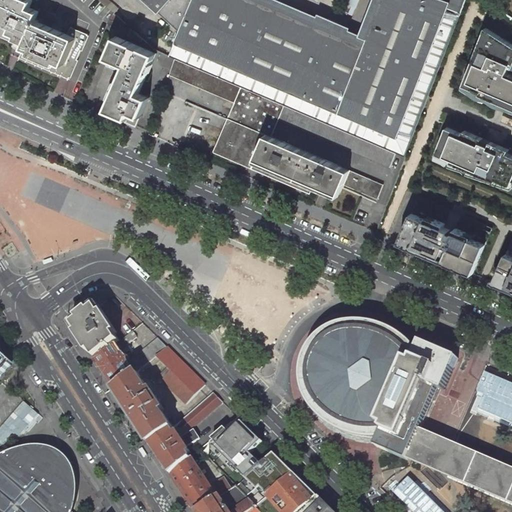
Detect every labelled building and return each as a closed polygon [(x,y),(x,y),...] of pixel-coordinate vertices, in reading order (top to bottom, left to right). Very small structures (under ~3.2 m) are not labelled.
[(33,0),(0,0),(0,29),(0,36),(24,46),(19,58),(65,76),(69,78),(86,31),(71,25),(68,34),(38,22),(39,20),(36,18),(39,11),(30,7),(33,0)] [(373,0),(360,36),(274,0),(140,0),(178,30),(169,56),(241,87),(285,105),(396,153),(405,157),(466,0),(373,0)] [(132,29),(111,19),(108,26),(129,35),(132,29)] [(511,49),(484,32),(461,90),(478,98),(477,100),(500,109),(511,114),(511,80),(506,78),(509,72),(511,72),(511,49)] [(156,53),(117,36),(108,56),(127,64),(108,109),(128,117),(127,118),(137,123),(141,116),(149,97),(139,93),(156,53)] [(149,97),(137,123),(205,152),(233,89),(165,59),(149,97)] [(285,105),(241,87),(235,101),(228,118),(213,154),(310,195),(314,186),(339,196),(344,184),(378,199),(384,184),(340,165),(271,137),(278,120),(285,105)] [(396,153),(285,105),(278,120),(390,167),(396,153)] [(461,141),(444,134),(434,160),(449,167),(448,169),(493,188),(494,186),(509,192),(511,184),(511,162),(505,160),(507,156),(497,152),(489,149),(487,152),(479,148),(480,145),(462,137),(461,141)] [(400,242),(473,273),(493,228),(420,196),(417,203),(400,242)] [(511,238),(493,282),(511,290),(511,238)] [(120,341),(98,307),(79,322),(75,325),(97,359),(115,344),(120,341)] [(459,358),(422,342),(420,347),(418,350),(417,349),(416,350),(408,351),(402,347),(397,343),(393,340),(388,337),(381,335),(374,333),(368,332),(364,332),(351,332),(346,325),(345,324),(338,325),(331,329),(332,330),(332,339),(326,344),(321,349),(318,352),(316,356),(315,359),(314,363),(312,368),(312,371),(312,373),(312,377),(312,384),(306,390),(305,391),(307,398),(308,401),(311,404),(312,404),(320,403),(336,418),(340,421),(344,423),(348,425),(354,426),(367,429),(373,430),(378,438),(378,439),(380,439),(378,443),(377,447),(379,448),(408,460),(408,459),(421,430),(435,397),(439,388),(445,391),(459,358)] [(137,337),(133,331),(120,341),(115,344),(120,352),(129,346),(127,345),(137,337)] [(168,347),(158,338),(135,357),(128,362),(129,363),(126,365),(133,376),(137,372),(141,369),(144,367),(168,347)] [(120,352),(115,344),(97,359),(117,389),(133,376),(126,365),(129,363),(128,362),(124,356),(122,357),(120,352)] [(235,351),(229,346),(225,350),(230,355),(235,351)] [(0,375),(10,363),(0,347),(0,375)] [(206,385),(168,347),(144,367),(147,371),(159,361),(168,368),(156,381),(160,385),(163,382),(187,405),(206,385)] [(159,396),(141,369),(137,372),(154,399),(157,397),(159,396)] [(154,399),(137,372),(133,376),(117,389),(151,443),(172,429),(174,428),(160,407),(162,406),(157,397),(154,399)] [(511,384),(492,376),(479,408),(511,421),(511,384)] [(223,402),(214,393),(184,419),(181,422),(185,426),(188,423),(192,428),(223,402)] [(24,399),(0,428),(0,443),(4,447),(15,434),(22,440),(38,421),(39,423),(45,417),(24,399)] [(177,425),(164,405),(162,406),(160,407),(174,428),(177,425)] [(232,422),(213,439),(220,447),(218,449),(248,479),(238,486),(247,496),(258,488),(260,490),(262,488),(270,495),(296,474),(276,454),(263,465),(252,454),(264,442),(244,423),(238,428),(232,422)] [(176,435),(172,429),(151,443),(173,475),(191,458),(188,453),(190,451),(187,447),(200,439),(195,430),(182,438),(179,434),(176,435)] [(511,511),(511,469),(453,444),(421,430),(408,459),(511,503),(511,511)] [(0,511),(72,511),(70,510),(71,506),(72,501),(72,495),(70,486),(70,483),(68,479),(66,473),(62,467),(58,463),(54,460),(49,457),(45,456),(40,454),(30,453),(19,454),(10,456),(0,459),(0,511)] [(211,487),(192,458),(191,458),(173,475),(197,511),(219,498),(221,496),(232,489),(225,478),(211,487)] [(280,511),(303,511),(320,498),(296,474),(270,495),(266,498),(280,511)] [(446,511),(409,475),(393,491),(415,511),(446,511)] [(247,511),(255,507),(257,505),(248,497),(247,496),(238,486),(237,486),(232,489),(219,498),(197,511),(247,511)] [(334,511),(320,498),(303,511),(334,511)]
